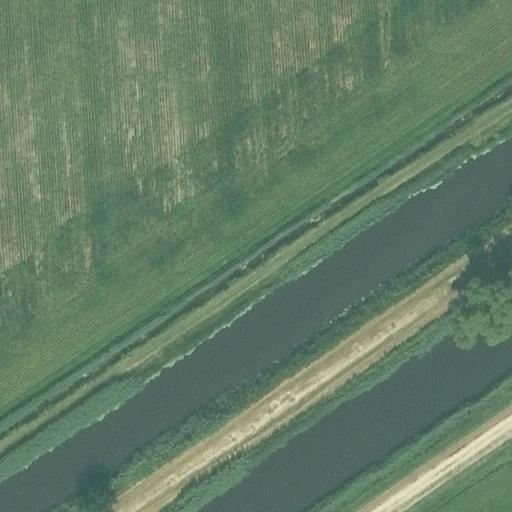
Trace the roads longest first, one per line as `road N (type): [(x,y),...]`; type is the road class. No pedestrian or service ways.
road 1 (track): [(125,511),(511,251)]
road 2 (track): [(386,511),(511,425)]
